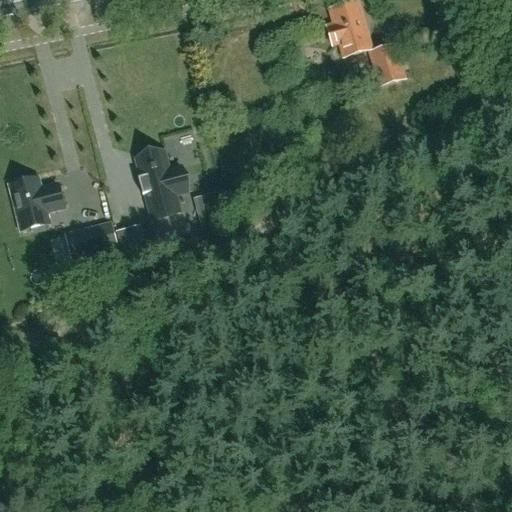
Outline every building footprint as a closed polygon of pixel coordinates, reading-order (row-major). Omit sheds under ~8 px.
[(340,44),(344,59),(371,50),(362,22),(356,2),(330,10),(335,27),(327,29),(332,47),(340,44)] [(381,87),(405,80),(395,48),(371,54),(381,87)] [(163,153),(136,161),(141,180),(138,180),(143,197),(145,196),(152,221),(179,214),(175,196),(187,193),(181,170),(169,173),(163,153)] [(37,181),(10,188),(21,232),(48,225),(46,214),(63,210),(57,187),(40,191),(37,181)] [(112,225),(84,232),(90,256),(118,249),(112,225)] [(137,229),(118,234),(126,262),(145,257),(137,229)]
